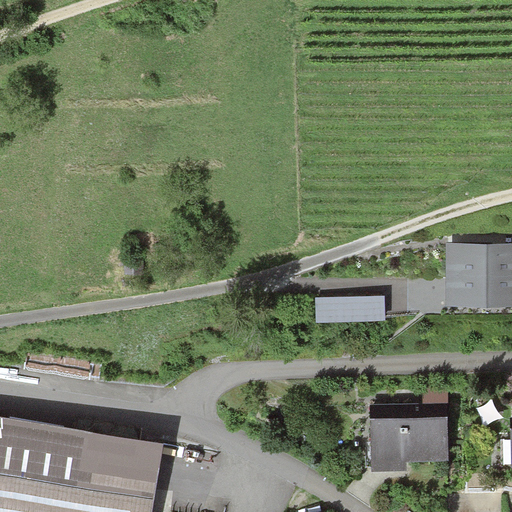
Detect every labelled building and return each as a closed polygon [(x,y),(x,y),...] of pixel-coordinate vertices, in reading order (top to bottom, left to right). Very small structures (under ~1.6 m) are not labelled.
[(511,238),(463,238),(446,238),(446,299),(511,298),(511,238)] [(126,254),(126,270),(143,271),(143,254),(126,254)] [(385,293),(316,295),(316,315),(385,313),(385,293)] [(412,408),(371,409),(372,463),(407,462),(407,453),(449,452),(448,408),(412,408)] [(97,427),(0,412),(0,511),(150,511),(154,489),(90,479),(93,454),(97,427)] [(158,464),(93,454),(90,479),(154,489),(158,464)] [(502,511),(502,493),(446,495),(446,511),(502,511)]
